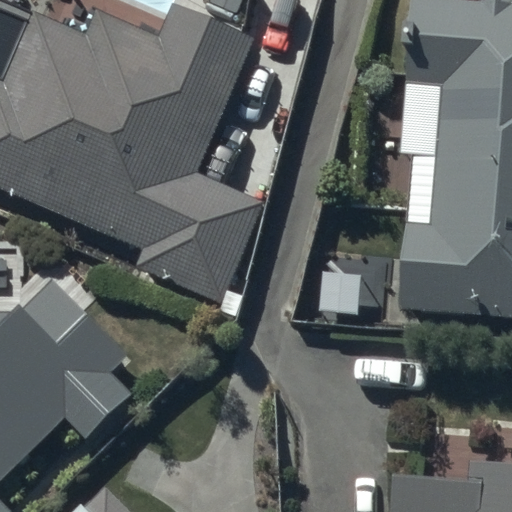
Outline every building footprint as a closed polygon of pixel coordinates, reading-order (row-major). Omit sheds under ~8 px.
[(511,320),(511,0),(505,0),(505,10),(416,5),(411,89),(446,91),(438,232),(410,230),(405,314),(511,320)] [(0,191),(144,252),(136,271),(223,307),(267,203),(199,174),(255,43),(182,12),(168,46),(104,19),(95,40),(38,16),(8,88),(0,84),(0,191)] [(388,264),(323,260),(319,319),(384,324),(388,264)] [(12,511),(0,499),(0,493),(70,422),(92,444),(137,398),(117,379),(135,361),(58,287),(30,317),(0,316),(0,511),(12,511)] [(511,511),(511,473),(478,473),(478,492),(397,490),(396,511),(511,511)] [(129,511),(115,497),(99,511),(129,511)]
